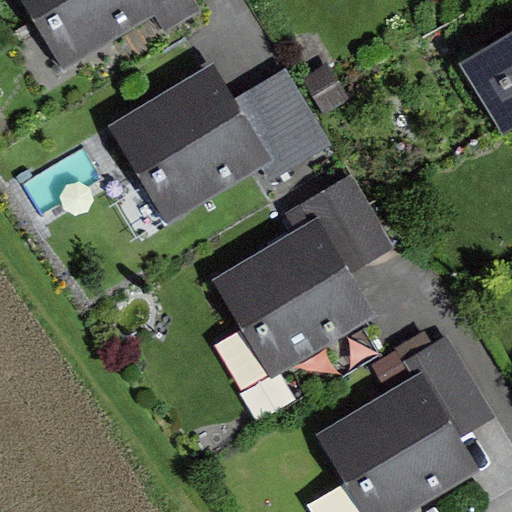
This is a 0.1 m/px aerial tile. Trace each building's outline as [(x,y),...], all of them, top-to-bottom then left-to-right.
[(0,0),(0,20),(41,85),(146,18),(158,36),(201,9),(194,0),(0,0)] [(511,36),(453,71),(493,139),(506,132),(511,128),(511,36)] [(204,73),(109,135),(169,227),(264,165),(277,185),(328,152),(281,81),(231,114),(204,73)] [(307,202),(351,276),(399,247),(355,174),(307,202)] [(363,315),(309,233),(207,299),(261,382),(363,315)] [(418,385),(331,435),(355,476),(320,497),(328,511),(388,511),(467,467),(435,413),(478,389),(450,340),(406,365),(418,385)]
